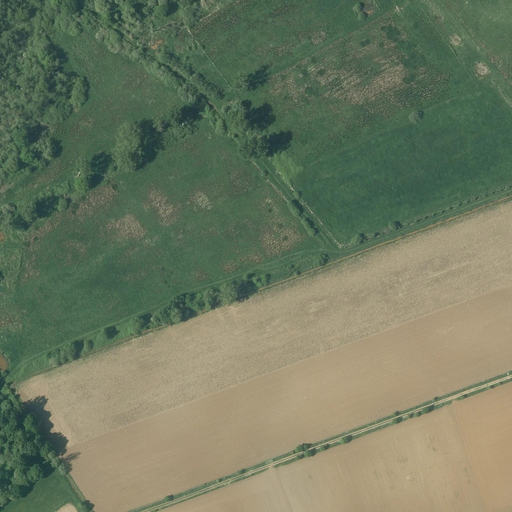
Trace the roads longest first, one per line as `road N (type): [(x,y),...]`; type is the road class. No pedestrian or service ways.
road 1 (track): [(511,376),(147,511)]
road 2 (track): [(329,246),(239,273),(22,362),(0,384)]
road 3 (track): [(511,190),(341,253),(329,246)]
road 4 (track): [(221,114),(329,246)]
